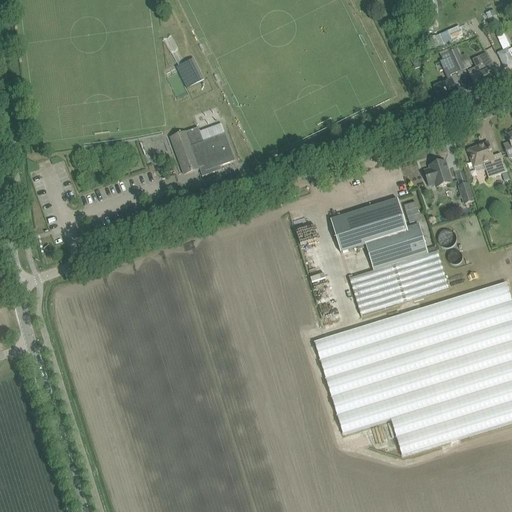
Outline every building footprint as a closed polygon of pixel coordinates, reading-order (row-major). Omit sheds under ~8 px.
[(486,14),(489,20),(492,26),(499,23),(493,11),(486,14)] [(435,37),(440,46),(464,35),(460,25),(435,37)] [(504,51),(511,48),(505,34),(498,37),(504,51)] [(465,70),(456,49),(455,46),(448,50),(458,73),(465,70)] [(450,76),(458,73),(448,50),(440,53),(443,60),(440,62),(448,81),(434,87),(442,106),(460,99),(456,90),(452,80),(450,76)] [(471,78),(472,81),(476,90),(492,83),(487,72),(495,68),(488,54),(474,60),(478,68),(469,72),(472,78),(471,78)] [(197,80),(189,62),(180,66),(189,84),(197,80)] [(199,128),(171,138),(184,175),(200,170),(203,177),(222,170),(220,167),(235,161),(225,134),(203,142),(199,128)] [(478,148),(468,151),(474,167),(484,164),(490,179),(503,174),(506,182),(510,180),(507,172),(504,164),(501,154),(494,157),(489,143),(478,146),(478,148)] [(437,188),(452,184),(445,162),(430,167),(431,170),(425,172),(430,186),(436,185),(437,188)] [(465,205),(473,203),(468,185),(460,188),(465,205)] [(427,250),(422,235),(419,226),(407,230),(398,201),(331,221),(341,254),(366,246),(374,272),(350,280),(365,329),(453,302),(438,253),(436,247),(427,250)] [(444,216),(447,227),(462,222),(458,211),(444,216)] [(362,268),(362,267),(362,265),(362,264),(361,263),(360,261),(359,261),(357,260),(356,260),(355,260),(353,260),(352,261),(351,261),(350,263),(349,264),(348,265),(348,267),(348,268),(349,270),(350,271),(351,272),(352,273),(353,273),(355,274),(356,274),(357,273),(359,273),(360,272),(361,271),(362,270),(362,268)] [(511,301),(510,296),(368,333),(371,345),(511,308),(511,301)] [(511,309),(372,347),(375,359),(511,322),(511,309)] [(511,329),(378,364),(384,390),(511,356),(511,329)] [(511,363),(387,396),(390,408),(511,376),(511,363)] [(395,423),(511,390),(511,377),(391,410),(395,423)] [(511,397),(397,426),(403,452),(511,425),(511,397)]
